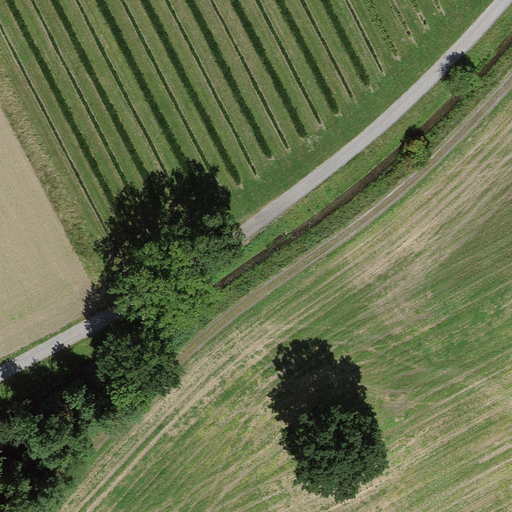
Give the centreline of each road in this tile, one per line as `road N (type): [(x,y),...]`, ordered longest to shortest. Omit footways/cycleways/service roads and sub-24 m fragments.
road 1 (track): [(35,511),(165,369),(400,186),(511,75)]
road 2 (track): [(0,380),(226,255),(341,168),(509,0)]
